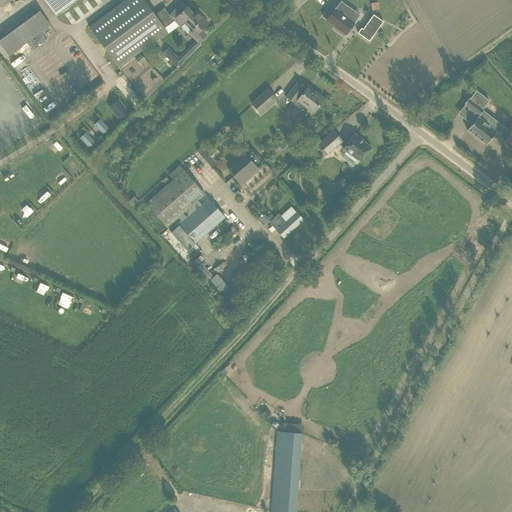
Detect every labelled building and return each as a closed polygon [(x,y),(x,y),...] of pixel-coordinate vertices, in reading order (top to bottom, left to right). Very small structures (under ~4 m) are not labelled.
[(0,0),(0,5),(2,8),(12,0),(45,0),(57,16),(78,0),(0,0)] [(161,22),(160,23),(143,0),(125,0),(89,27),(119,67),(167,31),(164,27),(161,22)] [(349,17),(354,10),(341,0),(339,0),(331,12),(327,10),(323,16),(327,19),(326,20),(346,34),(355,22),(349,17)] [(195,11),(193,13),(182,3),(170,15),(170,16),(168,17),(181,26),(185,22),(192,29),(188,32),(198,42),(205,35),(201,30),(207,23),(195,11)] [(354,10),(349,17),(355,22),(360,14),(354,10)] [(0,55),(2,59),(53,26),(43,11),(0,39),(0,55)] [(361,27),(357,32),(368,40),(383,21),(373,14),(362,28),(361,27)] [(140,55),(136,59),(140,64),(144,60),(140,55)] [(305,85),(305,84),(299,80),(287,96),(293,100),(292,101),(299,106),(301,103),(313,112),(323,98),(307,86),(307,87),(305,85)] [(261,112),(277,97),(269,88),(253,102),(261,112)] [(488,100),(476,91),(469,99),(468,98),(464,103),(465,104),(479,115),(483,110),(482,109),(488,100)] [(119,120),(126,115),(117,101),(110,106),(119,120)] [(479,115),(465,104),(458,114),(471,124),(476,118),(477,116),(478,117),(479,115)] [(29,114),(33,123),(42,119),(37,110),(29,114)] [(494,119),(483,110),(479,115),(478,117),(489,126),(494,119)] [(95,115),(85,124),(89,128),(80,137),(90,148),(104,135),(93,124),(99,119),(95,115)] [(471,124),(467,130),(484,143),(486,145),(496,132),(501,136),(502,137),(501,138),(502,138),(507,142),(511,135),(511,131),(508,129),(508,130),(507,129),(502,126),(494,119),(489,126),(478,117),(477,116),(471,124)] [(103,118),(95,122),(102,134),(110,130),(103,118)] [(333,130),(316,145),(325,156),(338,144),(342,141),(333,130)] [(343,148),(342,148),(345,150),(346,151),(351,155),(353,152),(357,155),(357,158),(360,161),(370,147),(363,142),(364,141),(354,133),(346,144),(343,148)] [(200,146),(196,149),(211,166),(215,163),(211,159),(204,150),(200,146)] [(259,161),(251,152),(244,158),(243,157),(228,170),(241,185),(258,169),(254,165),(259,161)] [(204,193),(197,186),(184,170),(146,204),(166,227),(204,193)] [(132,197),(127,202),(131,206),(138,200),(134,196),(132,197)] [(186,250),(225,216),(208,198),(170,231),(186,250)] [(250,208),(260,219),(264,216),(253,204),(250,208)] [(51,225),(57,216),(48,210),(42,219),(51,225)] [(277,217),(271,223),(276,229),(284,237),(303,219),(296,211),(295,212),(285,221),(282,223),(277,217)] [(214,276),(206,283),(212,291),(214,289),(222,298),(231,290),(223,281),(219,276),(217,278),(214,276)] [(266,410),(261,414),(265,418),(269,413),(266,410)] [(295,511),(301,433),(277,431),(270,511),(295,511)]
